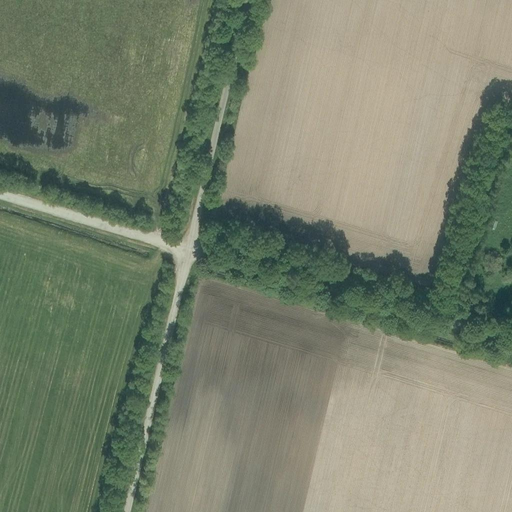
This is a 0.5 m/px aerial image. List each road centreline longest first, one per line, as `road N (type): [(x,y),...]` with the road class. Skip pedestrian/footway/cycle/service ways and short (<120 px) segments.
road 1 (unclassified): [(184,254),(511,348)]
road 2 (unclassified): [(124,511),(184,254)]
road 3 (unclassified): [(184,254),(244,0)]
road 4 (track): [(0,197),(184,254)]
